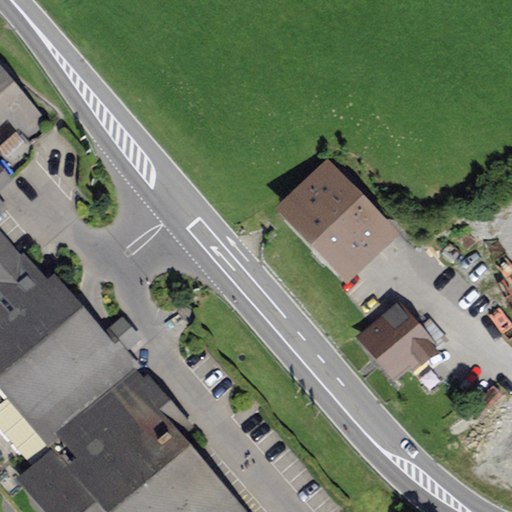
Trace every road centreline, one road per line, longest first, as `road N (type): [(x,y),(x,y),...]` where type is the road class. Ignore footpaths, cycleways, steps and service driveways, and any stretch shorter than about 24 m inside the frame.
road 1 (primary): [(465,511),(380,438),(10,0)]
road 2 (track): [(400,283),(467,341),(511,367)]
